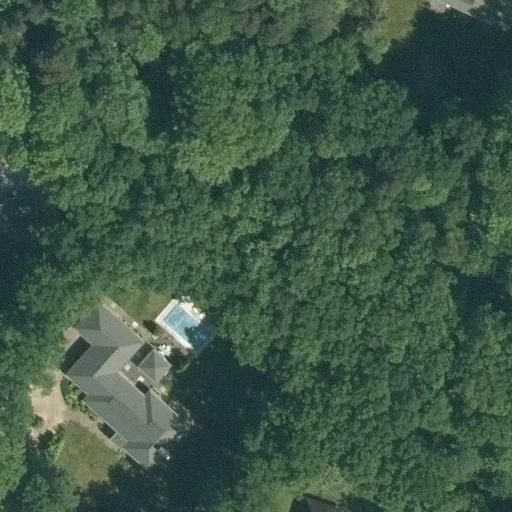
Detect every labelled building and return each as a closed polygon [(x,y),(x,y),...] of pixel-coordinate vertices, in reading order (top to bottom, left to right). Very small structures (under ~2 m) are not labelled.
[(511,0),(452,0),(506,25),(511,12),(511,0)] [(0,223),(20,222),(20,226),(38,225),(35,194),(8,196),(9,202),(0,203),(0,223)] [(91,283),(104,294),(123,273),(109,261),(91,283)] [(128,287),(108,306),(124,322),(144,302),(128,287)] [(122,443),(148,467),(187,424),(150,390),(144,395),(115,369),(142,340),(98,300),(75,326),(94,342),(67,372),(89,392),(84,397),(128,437),(122,443)] [(160,398),(183,398),(183,383),(160,383),(160,398)] [(399,511),(416,511),(422,498),(393,487),(387,503),(401,508),(399,511)] [(342,511),(344,508),(310,498),(305,511),(342,511)]
